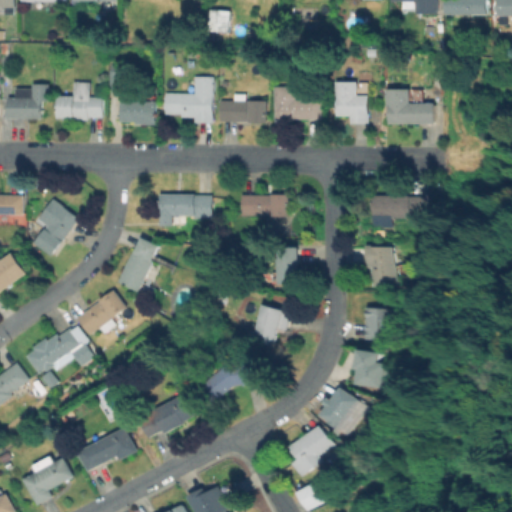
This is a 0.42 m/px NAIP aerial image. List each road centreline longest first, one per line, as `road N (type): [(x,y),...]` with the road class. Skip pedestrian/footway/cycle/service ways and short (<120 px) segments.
road 1 (residential): [(0,156),(440,162)]
road 2 (residential): [(242,430),(294,396),(327,345),(335,160)]
road 3 (residential): [(115,158),(109,229),(94,255),(0,329)]
road 4 (residential): [(90,511),(242,430)]
